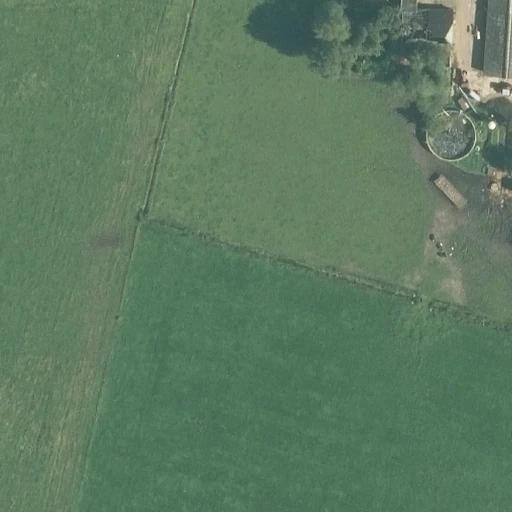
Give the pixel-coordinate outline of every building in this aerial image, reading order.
[(401,0),(401,8),(417,9),(416,0),(401,0)] [(511,75),(511,0),(487,0),(484,74),(511,75)] [(452,10),(417,9),(401,8),(400,49),(451,51),(452,10)] [(360,46),(359,64),(383,65),(384,47),(360,46)] [(423,100),(448,101),(450,67),(426,65),(423,100)]
